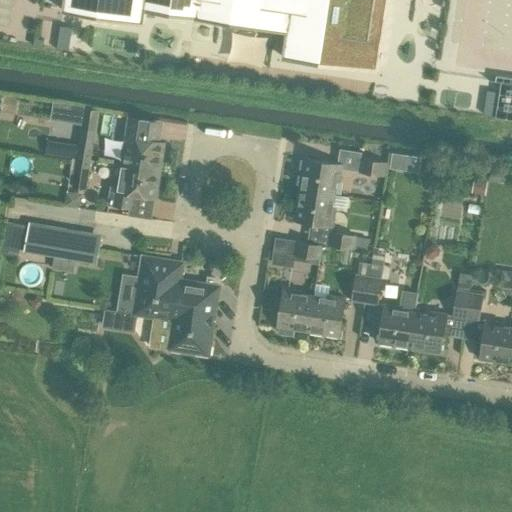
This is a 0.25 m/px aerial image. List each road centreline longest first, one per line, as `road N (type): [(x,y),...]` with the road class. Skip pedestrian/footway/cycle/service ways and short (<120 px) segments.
road 1 (residential): [(511,395),(255,356),(244,340),(252,234)]
road 2 (residential): [(252,234),(266,163),(232,138),(200,146),(189,225)]
